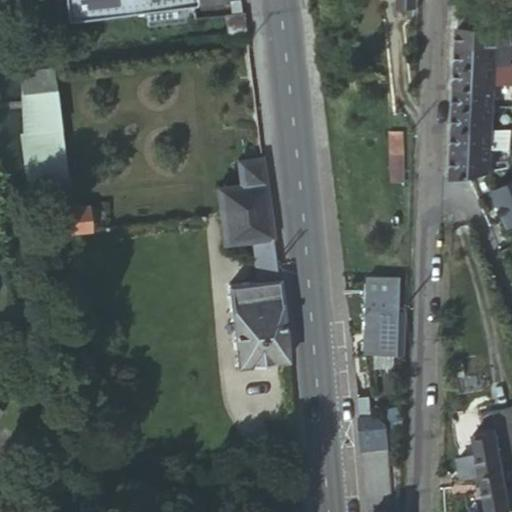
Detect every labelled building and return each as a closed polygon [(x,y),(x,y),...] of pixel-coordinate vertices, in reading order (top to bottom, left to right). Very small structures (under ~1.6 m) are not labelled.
[(198,0),(67,0),(70,20),(199,4),(198,0)] [(414,6),(420,6),(420,0),(398,0),(398,5),(407,5),(406,13),(414,13),(414,6)] [(247,36),(244,15),(224,18),(226,38),(247,36)] [(500,27),(460,27),(459,43),(497,45),(499,45),(499,39),(500,27)] [(497,45),(459,43),(458,62),(498,63),(499,45),(497,45)] [(511,61),(502,63),(498,63),(497,84),(509,83),(511,82),(511,61)] [(498,63),(458,62),(458,85),(497,84),(498,63)] [(52,69),(23,72),(29,140),(32,189),(69,182),(52,69)] [(497,84),(458,85),(457,104),(497,104),(497,84)] [(497,104),(457,104),(457,124),(496,126),(497,104)] [(496,126),(457,124),(456,146),(495,146),(496,126)] [(511,124),(496,126),(495,146),(496,146),(511,143),(511,124)] [(389,155),(402,155),(402,132),(389,132),(389,155)] [(457,175),(469,174),(494,171),(495,146),(456,146),(455,175),(457,175)] [(405,155),(402,155),(389,155),(390,180),(405,180),(405,155)] [(265,184),(262,160),(240,163),(243,186),(247,186),(265,184)] [(481,194),(494,188),(489,175),(474,177),(481,194)] [(511,180),(494,188),(510,222),(511,221),(511,180)] [(269,210),(265,184),(247,186),(251,212),(269,210)] [(247,186),(243,186),(218,190),(221,217),(251,212),(247,186)] [(70,207),(72,233),(92,231),(90,206),(70,207)] [(166,211),(167,224),(201,221),(200,208),(166,211)] [(251,212),(221,217),(221,220),(225,246),(252,243),(274,240),(269,210),(251,212)] [(240,366),(289,360),(274,240),(252,243),(258,284),(230,288),(240,366)] [(372,274),(370,308),(368,352),(397,354),(399,310),(398,310),(400,274),(372,274)] [(371,396),(360,397),(363,433),(374,431),(371,396)] [(497,427),(505,468),(511,466),(511,406),(482,412),(486,430),(497,427)] [(482,471),(483,474),(505,469),(505,468),(497,427),(486,430),(474,432),(480,453),(482,471)] [(364,448),(375,448),(374,431),(363,433),(364,448)] [(392,511),(388,447),(364,450),(368,485),(369,511),(392,511)] [(464,474),(482,471),(480,453),(460,457),(464,474)] [(505,469),(483,474),(489,511),(501,511),(511,509),(511,501),(509,484),(505,469)]
